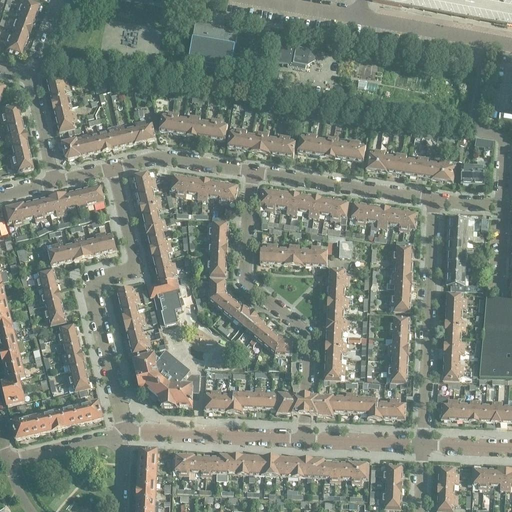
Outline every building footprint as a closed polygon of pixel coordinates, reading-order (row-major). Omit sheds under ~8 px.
[(511,0),(367,0),(366,5),(511,31),(511,0)] [(18,8),(17,10),(36,18),(40,7),(25,1),(23,7),(19,6),(18,8)] [(15,21),(14,23),(31,30),(36,18),(17,10),(15,15),(19,16),(17,21),(15,21)] [(11,32),(13,33),(28,38),(31,30),(14,23),(11,32)] [(195,24),(188,64),(231,71),(238,32),(195,24)] [(7,36),(5,41),(25,48),(28,38),(13,33),(11,38),(7,36)] [(277,40),(273,63),(288,66),(288,68),(305,71),(306,67),(308,67),(314,63),(315,57),(311,51),(300,49),(300,47),(298,43),(290,42),(277,40)] [(5,41),(4,43),(5,43),(4,46),(7,47),(5,53),(20,59),(25,48),(5,41)] [(47,81),(49,92),(69,87),(68,82),(64,83),(63,79),(63,80),(63,77),(47,81)] [(69,87),(49,92),(52,103),(68,99),(70,98),(73,97),(72,92),(71,92),(69,87)] [(68,99),(52,103),(54,114),(71,110),(72,110),(70,98),(68,99)] [(0,110),(0,121),(20,117),(17,106),(2,110),(0,110)] [(71,110),(54,114),(57,125),(77,120),(76,114),(72,115),(71,110)] [(162,117),(160,133),(171,135),(174,115),(169,114),(168,118),(164,117),(162,117)] [(174,115),(171,135),(182,137),(185,120),(178,119),(179,116),(174,115)] [(20,117),(0,121),(0,123),(1,127),(5,126),(7,132),(22,128),(20,117)] [(185,120),(182,137),(193,139),(196,118),(190,117),(190,121),(185,120)] [(196,118),(193,139),(204,140),(206,124),(200,123),(201,119),(196,118)] [(77,120),(57,125),(60,135),(68,133),(70,133),(74,132),(76,132),(76,131),(75,125),(78,124),(77,120)] [(211,125),(206,124),(204,140),(215,142),(218,122),(212,121),(211,125)] [(218,122),(215,142),(225,144),(228,127),(226,127),(222,126),(223,122),(218,122)] [(146,123),(141,124),(146,144),(156,141),(152,125),(150,126),(149,126),(147,126),(146,123)] [(130,125),(131,130),(135,147),(146,144),(141,124),(136,125),(135,124),(130,125)] [(108,130),(109,134),(113,152),(123,149),(119,129),(118,127),(108,130)] [(3,138),(5,143),(25,138),(22,128),(7,132),(8,137),(3,138)] [(124,128),(119,129),(123,149),(135,147),(131,130),(125,132),(124,128)] [(231,134),(228,150),(239,152),(243,131),(237,131),(236,134),(233,134),(231,134)] [(243,131),(239,152),(250,154),(253,137),(253,133),(247,132),(243,131)] [(109,134),(97,136),(102,155),(113,152),(109,134)] [(253,137),(250,154),(261,155),(264,135),(258,134),(258,138),(253,137)] [(264,135),(261,155),(272,157),(274,140),(268,140),(269,135),(264,135)] [(301,139),(298,155),(309,156),(312,136),(307,135),(306,139),(303,138),(302,139),(301,139)] [(92,136),(87,137),(92,157),(102,155),(97,136),(93,138),(92,136)] [(312,136),(309,156),(320,158),(323,142),(317,141),(318,137),(312,136)] [(82,140),(76,141),(80,160),(92,157),(87,137),(82,138),(82,140)] [(274,140),(272,157),(283,159),(286,138),(280,137),(280,141),(274,140)] [(25,138),(5,143),(6,148),(10,147),(12,153),(28,149),(25,138)] [(286,138),(283,159),(293,160),(296,144),(294,144),(294,143),(290,143),(291,139),(286,138)] [(323,142),(320,158),(331,160),(334,140),(329,139),(328,143),(323,142)] [(334,140),(331,160),(342,162),(345,145),(339,144),(340,141),(334,140)] [(494,143),(475,140),(475,144),(485,145),(484,147),(485,148),(486,148),(493,149),(494,143)] [(76,141),(64,144),(64,145),(62,145),(65,161),(68,162),(80,160),(76,141)] [(353,163),(356,143),(350,142),(350,146),(345,145),(342,162),(353,163)] [(356,143),(353,163),(363,165),(366,148),(364,148),(360,147),(361,144),(356,143)] [(9,159),(10,165),(30,160),(28,149),(12,153),(13,159),(9,159)] [(368,155),(366,171),(377,173),(380,153),(375,152),(374,155),(370,155),(368,155)] [(380,153),(377,173),(388,175),(391,158),(385,157),(386,153),(380,153)] [(391,158),(388,175),(399,176),(402,156),(397,155),(396,159),(391,158)] [(402,156),(399,176),(410,178),(413,162),(406,161),(407,157),(402,156)] [(413,162),(410,178),(421,180),(424,159),(418,159),(418,162),(413,162)] [(424,159),(421,180),(432,181),(434,165),(428,164),(429,160),(424,159)] [(30,160),(10,165),(11,170),(15,169),(16,173),(17,173),(17,174),(33,171),(30,160)] [(434,165),(432,181),(443,183),(446,163),(440,162),(440,166),(434,165)] [(446,163),(443,183),(453,185),(456,169),(454,168),(450,167),(450,164),(446,163)] [(474,168),(473,186),(477,186),(477,188),(482,188),(482,186),(484,187),(485,169),(485,164),(478,164),(478,168),(474,168)] [(462,168),(462,185),(465,186),(465,188),(471,188),(471,186),(473,186),(474,168),(464,167),(464,168),(462,168)] [(133,179),(136,190),(156,185),(155,180),(151,181),(150,175),(133,179)] [(173,194),(172,195),(176,196),(176,199),(181,200),(184,180),(173,178),(170,194),(173,194)] [(184,180),(181,200),(186,201),(187,197),(193,198),(195,181),(184,180)] [(195,181),(193,198),(198,199),(197,203),(203,203),(206,183),(195,181)] [(206,183),(203,203),(208,204),(208,200),(214,201),(217,185),(206,183)] [(156,185),(136,190),(138,200),(155,196),(154,191),(157,190),(156,185)] [(217,185),(214,201),(220,202),(219,206),(225,207),(228,186),(217,185)] [(228,186),(225,207),(229,207),(230,204),(234,204),(236,204),(239,188),(228,186)] [(101,188),(90,190),(94,207),(103,205),(102,204),(104,204),(101,188)] [(90,190),(79,193),(83,213),(84,216),(89,214),(89,212),(95,211),(94,207),(90,190)] [(262,192),(260,208),(265,209),(266,209),(265,213),(270,214),(274,193),(262,192)] [(79,193),(68,196),(72,212),(78,211),(79,214),(83,213),(79,193)] [(274,193),(270,214),(275,215),(276,211),(282,212),(285,195),(274,193)] [(285,195),(282,212),(287,213),(287,216),(292,217),(295,197),(285,195)] [(68,196),(58,198),(63,218),(67,217),(67,213),(72,212),(68,196)] [(155,196),(138,200),(141,211),(161,206),(160,201),(156,202),(155,196)] [(295,197),(292,217),(297,218),(298,214),(304,215),(306,199),(295,197)] [(58,198),(47,201),(51,217),(56,216),(57,220),(63,218),(58,198)] [(306,199),(304,215),(309,216),(309,220),(314,220),(317,200),(306,199)] [(317,200),(314,220),(319,221),(320,217),(326,218),(328,202),(317,200)] [(47,201),(36,203),(41,224),(46,222),(45,218),(51,217),(47,201)] [(328,202),(326,218),(331,219),(330,223),(336,224),(339,204),(328,202)] [(36,203),(25,206),(29,222),(35,221),(36,225),(41,224),(36,203)] [(339,204),(336,224),(341,225),(341,221),(348,222),(350,209),(349,209),(350,205),(339,204)] [(25,206),(14,209),(19,229),(25,227),(24,223),(29,222),(25,206)] [(161,206),(141,211),(144,222),(160,218),(159,212),(162,211),(161,206)] [(352,209),(350,222),(356,223),(355,227),(361,228),(364,207),(353,206),(352,209)] [(364,207),(361,228),(366,228),(367,225),(373,226),(375,209),(364,207)] [(14,209),(4,211),(8,227),(9,227),(14,226),(15,230),(19,229),(14,209)] [(375,209),(373,226),(378,226),(377,230),(383,231),(386,211),(375,209)] [(386,211),(383,231),(387,232),(388,228),(395,229),(397,213),(386,211)] [(397,213),(395,229),(400,230),(399,233),(404,234),(407,214),(397,213)] [(407,214),(404,234),(409,235),(410,231),(416,232),(418,216),(407,214)] [(160,218),(144,222),(146,232),(166,228),(165,223),(161,224),(160,218)] [(450,231),(450,232),(474,234),(474,229),(468,228),(469,223),(468,223),(468,222),(450,221),(450,223),(449,223),(448,231),(450,231)] [(489,221),(482,221),(481,234),(489,234),(489,221)] [(208,230),(208,235),(228,236),(229,225),(223,224),(216,224),(212,224),(212,230),(208,230)] [(166,228),(146,232),(149,243),(165,239),(164,234),(167,233),(166,228)] [(449,242),(449,243),(468,244),(484,245),(484,239),(473,239),(474,234),(450,232),(450,234),(448,234),(448,242),(449,242)] [(106,234),(101,235),(106,256),(116,253),(113,237),(111,238),(111,237),(106,238),(106,234)] [(96,241),(91,242),(95,258),(106,256),(101,235),(95,237),(96,241)] [(228,236),(208,235),(208,241),(211,241),(211,246),(228,247),(228,236)] [(337,249),(340,249),(339,261),(352,261),(352,244),(345,244),(345,240),(328,238),(328,244),(337,245),(337,249)] [(165,239),(149,243),(151,254),(171,249),(170,244),(167,245),(165,239)] [(84,240),(79,241),(84,261),(95,258),(91,242),(85,244),(84,240)] [(75,246),(70,247),(74,263),(84,261),(79,241),(74,242),(75,246)] [(449,253),(449,254),(467,255),(485,256),(485,251),(467,250),(468,244),(449,243),(449,244),(447,244),(447,253),(449,253)] [(63,245),(58,246),(63,266),(74,263),(70,247),(64,249),(63,245)] [(53,251),(50,252),(48,253),(52,269),(63,266),(58,246),(53,247),(53,251)] [(209,258),(211,258),(227,259),(228,247),(211,246),(209,246),(209,258)] [(263,250),(261,250),(260,266),(272,267),(273,246),(267,246),(267,250),(263,250)] [(273,246),(272,267),(283,268),(284,251),(278,251),(278,247),(273,246)] [(284,251),(283,268),(294,268),(295,247),(289,247),(289,251),(284,251)] [(295,247),(294,268),(305,269),(306,252),(300,251),(300,248),(295,247)] [(306,252),(305,269),(316,269),(317,248),(311,248),(311,252),(306,252)] [(317,248),(316,269),(327,270),(327,252),(325,252),(322,251),(322,249),(317,248)] [(393,254),(392,259),(413,260),(413,248),(402,248),(396,248),(396,254),(393,254)] [(171,249),(151,254),(154,265),(170,261),(169,255),(173,254),(171,249)] [(28,263),(25,251),(17,253),(20,265),(28,263)] [(448,264),(448,265),(467,266),(467,255),(449,254),(449,255),(447,255),(447,264),(448,264)] [(207,263),(206,268),(227,269),(227,259),(211,258),(211,263),(207,263)] [(170,261),(154,265),(156,275),(177,270),(175,266),(179,265),(178,259),(170,261)] [(413,260),(392,259),(392,264),(396,265),(396,270),(412,271),(413,260)] [(448,275),(448,276),(466,277),(467,266),(448,265),(448,266),(447,266),(446,275),(448,275)] [(227,269),(206,268),(206,273),(210,274),(210,278),(210,280),(226,280),(227,269)] [(156,275),(159,286),(176,282),(174,277),(178,276),(177,270),(156,275)] [(392,276),(391,281),(412,282),(412,271),(396,270),(396,276),(392,276)] [(35,282),(36,286),(56,282),(54,271),(38,275),(38,277),(39,281),(35,282)] [(330,273),(329,284),(350,285),(350,279),(346,279),(346,276),(346,273),(330,273)] [(447,287),(451,287),(452,287),(452,288),(466,289),(466,277),(448,276),(448,277),(446,277),(446,286),(447,286),(447,287)] [(412,282),(391,281),(391,286),(395,287),(395,293),(411,294),(412,282)] [(56,282),(36,286),(38,292),(42,291),(43,296),(59,292),(56,282)] [(159,286),(148,289),(151,301),(154,300),(161,329),(165,328),(178,325),(175,313),(182,311),(178,297),(181,297),(177,282),(176,282),(159,286)] [(210,285),(209,303),(227,295),(226,293),(226,284),(210,284),(210,285)] [(329,284),(329,295),(345,296),(345,290),(350,290),(350,285),(329,284)] [(117,294),(119,304),(139,300),(138,296),(135,297),(133,290),(117,294)] [(59,292),(43,296),(41,297),(44,308),(46,308),(62,304),(59,292)] [(391,298),(390,303),(411,304),(411,294),(395,293),(394,298),(391,298)] [(227,295),(209,303),(223,315),(234,302),(228,297),(227,295)] [(329,295),(328,305),(349,306),(349,301),(345,301),(345,296),(329,295)] [(447,295),(446,306),(467,307),(467,302),(464,302),(464,298),(463,298),(463,296),(447,295)] [(6,298),(0,299),(0,312),(9,310),(6,298)] [(511,301),(487,299),(486,304),(480,380),(511,380),(511,301)] [(139,300),(119,304),(122,316),(138,312),(137,306),(141,305),(140,303),(139,300)] [(234,302),(223,315),(232,322),(233,321),(242,309),(234,302)] [(411,304),(390,303),(390,308),(394,309),(393,312),(394,312),(394,314),(410,315),(411,304)] [(43,314),(44,319),(64,314),(62,304),(46,308),(47,313),(43,314)] [(328,305),(328,317),(344,318),(344,312),(348,312),(349,306),(328,305)] [(446,306),(446,317),(463,318),(463,313),(467,313),(467,307),(446,306)] [(255,317),(244,308),(242,309),(233,321),(245,329),(255,317)] [(9,310),(0,312),(0,323),(12,321),(9,310)] [(138,312),(122,316),(125,326),(145,322),(144,316),(140,317),(138,312)] [(64,314),(44,319),(45,324),(49,323),(50,328),(50,327),(51,329),(67,325),(64,314)] [(266,326),(255,317),(245,329),(256,338),(265,327),(266,326)] [(328,317),(327,328),(348,329),(348,323),(344,323),(344,318),(328,317)] [(446,317),(445,328),(466,329),(466,324),(462,324),(463,318),(446,317)] [(389,325),(389,330),(410,331),(410,320),(394,319),(394,322),(393,322),(393,325),(389,325)] [(12,321),(0,323),(0,337),(15,333),(12,321)] [(145,322),(125,326),(127,337),(144,333),(142,328),(146,327),(145,322)] [(57,337),(58,341),(78,336),(75,326),(60,330),(60,332),(59,332),(60,336),(57,337)] [(256,338),(254,340),(264,348),(274,335),(265,327),(256,338)] [(327,328),(327,339),(343,340),(343,334),(347,334),(348,329),(327,328)] [(445,328),(445,339),(462,339),(462,334),(466,334),(466,329),(445,328)] [(234,337),(238,340),(245,332),(242,329),(234,337)] [(410,331),(389,330),(389,336),(393,336),(392,342),(409,342),(410,331)] [(15,333),(0,337),(0,347),(18,344),(15,333)] [(144,333),(127,337),(130,348),(150,343),(149,338),(145,339),(144,333)] [(274,335),(264,348),(275,357),(282,340),(280,340),(274,335)] [(78,336),(58,341),(59,347),(64,346),(65,351),(80,347),(78,336)] [(327,339),(326,350),(347,351),(347,345),(343,345),(343,340),(327,339)] [(445,339),(444,350),(465,351),(465,346),(461,346),(462,339),(445,339)] [(282,340),(275,357),(289,358),(292,358),(293,341),(284,341),(282,340)] [(247,348),(238,341),(235,344),(244,352),(247,348)] [(388,347),(388,353),(409,354),(409,342),(392,342),(392,347),(388,347)] [(150,343),(130,348),(132,359),(138,357),(149,355),(148,353),(149,353),(148,349),(151,348),(150,343)] [(18,344),(0,347),(0,351),(2,360),(21,355),(18,344)] [(62,358),(63,363),(83,358),(80,347),(65,351),(66,357),(62,358)] [(326,350),(326,361),(342,362),(342,356),(346,356),(347,351),(326,350)] [(444,350),(444,361),(461,362),(461,356),(465,356),(465,351),(444,350)] [(409,354),(388,353),(388,357),(392,358),(391,364),(408,364),(409,354)] [(21,355),(2,360),(5,372),(23,367),(21,355)] [(139,361),(133,362),(141,392),(146,391),(162,404),(161,409),(178,410),(192,411),(193,396),(199,396),(200,377),(191,377),(167,356),(160,364),(156,360),(155,357),(150,358),(149,355),(138,357),(139,361)] [(83,358),(63,363),(64,368),(66,374),(70,373),(86,369),(83,358)] [(326,361),(325,372),(346,373),(346,367),(342,367),(342,362),(326,361)] [(444,361),(443,373),(464,373),(464,368),(460,368),(461,362),(444,361)] [(387,369),(387,374),(408,375),(408,364),(391,364),(391,369),(387,369)] [(23,367),(5,372),(8,383),(20,381),(26,379),(23,367)] [(67,380),(68,385),(88,380),(86,369),(70,373),(71,379),(67,380)] [(330,383),(336,383),(341,384),(341,381),(342,381),(342,378),(345,378),(346,373),(325,372),(325,383),(330,383)] [(443,373),(443,383),(459,385),(460,382),(460,379),(464,379),(464,373),(443,373)] [(408,375),(387,374),(387,380),(390,380),(390,384),(391,384),(391,386),(396,386),(400,386),(407,387),(408,375)] [(88,380),(68,385),(70,390),(73,389),(75,395),(79,394),(84,393),(87,392),(91,391),(88,380)] [(2,385),(5,397),(23,392),(20,381),(8,383),(2,385)] [(249,411),(254,411),(260,412),(261,391),(255,391),(255,395),(249,394),(249,411)] [(260,412),(265,412),(271,412),(272,395),(266,395),(266,391),(261,391),(260,412)] [(23,392),(5,397),(8,409),(11,408),(11,409),(26,405),(23,392)] [(205,397),(204,411),(204,413),(216,414),(217,393),(214,393),(212,393),(211,397),(205,397)] [(217,393),(216,414),(227,414),(228,398),(222,397),(222,393),(217,393)] [(228,398),(227,414),(237,415),(238,404),(238,394),(233,394),(233,398),(228,398)] [(238,394),(238,404),(237,415),(242,415),(243,411),(249,411),(249,394),(238,394)] [(271,412),(277,412),(276,416),(281,417),(282,396),(272,395),(271,412)] [(340,398),(339,415),(350,416),(351,395),(346,395),(346,398),(340,398)] [(351,395),(350,416),(361,416),(362,400),(362,398),(357,398),(357,395),(351,395)] [(306,399),(293,398),(292,398),(287,398),(287,396),(282,396),(281,417),(293,417),(305,418),(306,399)] [(325,400),(318,399),(306,399),(305,418),(317,418),(329,419),(330,397),(325,397),(325,400)] [(330,397),(329,419),(333,419),(334,415),(339,415),(340,398),(330,397)] [(362,400),(361,416),(367,417),(367,421),(371,421),(372,401),(372,399),(362,398),(362,400)] [(436,405),(436,411),(442,411),(441,422),(452,423),(453,402),(449,402),(449,398),(438,398),(437,405),(436,405)] [(372,399),(372,401),(371,421),(383,421),(383,404),(378,403),(378,399),(372,399)] [(383,404),(383,421),(394,422),(395,400),(390,399),(389,404),(383,404)] [(395,400),(394,422),(405,422),(406,406),(405,406),(405,403),(399,402),(399,400),(395,400)] [(453,402),(452,423),(463,423),(464,406),(458,406),(459,402),(453,402)] [(464,406),(463,423),(475,424),(476,403),(470,403),(470,407),(464,406)] [(476,403),(475,424),(486,424),(487,407),(480,407),(481,403),(476,403)] [(91,405),(87,406),(92,424),(104,421),(99,404),(91,405)] [(487,407),(486,424),(497,425),(498,404),(493,404),(492,408),(487,407)] [(498,404),(497,425),(508,425),(509,408),(502,408),(503,404),(498,404)] [(87,406),(74,409),(79,427),(92,424),(87,406)] [(21,408),(8,411),(10,417),(22,414),(21,408)] [(74,409),(62,412),(66,430),(79,427),(74,409)] [(62,412),(49,415),(54,433),(66,430),(62,412)] [(49,415),(36,418),(41,437),(54,433),(49,415)] [(13,424),(11,425),(16,443),(28,440),(23,421),(23,418),(18,419),(18,422),(13,423),(13,424)] [(36,418),(23,421),(28,440),(41,437),(36,418)] [(140,451),(139,464),(158,465),(162,465),(162,460),(159,460),(159,455),(158,455),(158,452),(140,451)] [(173,470),(173,475),(179,475),(179,479),(184,479),(185,458),(174,458),(174,460),(173,460),(173,461),(173,466),(173,470)] [(185,458),(184,479),(189,479),(190,475),(195,475),(196,459),(185,458)] [(218,460),(217,476),(217,483),(230,484),(230,477),(231,458),(218,458),(218,460)] [(231,458),(230,477),(237,477),(237,478),(242,478),(243,459),(231,458)] [(196,459),(195,475),(201,476),(201,480),(206,480),(207,459),(196,459)] [(207,459),(206,480),(212,480),(212,476),(217,476),(218,460),(207,459)] [(243,459),(242,478),(249,478),(249,484),(255,485),(255,478),(253,478),(254,459),(243,459)] [(253,478),(255,478),(261,478),(265,479),(266,460),(254,459),(253,478)] [(266,460),(265,479),(278,479),(279,461),(275,460),(273,459),(270,459),(269,460),(266,460)] [(279,461),(278,479),(289,480),(290,461),(279,461)] [(290,461),(289,480),(301,481),(302,462),(290,461)] [(302,462),(301,481),(305,481),(305,480),(312,481),(313,462),(302,462)] [(313,462),(312,481),(325,481),(325,465),(325,463),(313,462)] [(139,464),(138,478),(158,478),(158,465),(139,464)] [(325,465),(325,481),(330,482),(330,486),(335,486),(336,465),(325,465)] [(336,465),(335,486),(340,486),(341,482),(346,482),(347,466),(336,465)] [(347,466),(346,482),(352,483),(352,487),(357,487),(358,466),(347,466)] [(358,466),(357,487),(362,487),(363,483),(369,484),(370,469),(369,469),(369,467),(358,466)] [(382,473),(382,479),(403,479),(403,468),(387,468),(387,469),(386,469),(386,474),(382,473)] [(439,470),(439,481),(459,482),(460,476),(456,475),(456,473),(455,473),(456,471),(439,470)] [(472,482),(472,488),(478,489),(478,492),(483,492),(484,472),(473,471),(473,474),(472,477),(472,482)] [(484,472),(483,492),(489,493),(489,489),(495,489),(495,472),(484,472)] [(495,472),(495,489),(500,489),(500,493),(506,493),(507,473),(495,472)] [(138,478),(138,491),(157,491),(158,478),(138,478)] [(403,479),(382,479),(382,484),(386,484),(386,490),(402,491),(403,479)] [(439,481),(438,492),(455,493),(455,487),(459,487),(459,482),(439,481)] [(381,495),(381,501),(402,502),(402,491),(386,490),(385,496),(381,495)] [(138,491),(137,503),(157,504),(157,491),(138,491)] [(438,492),(438,503),(458,504),(458,499),(455,499),(455,493),(438,492)] [(401,511),(402,502),(381,501),(381,506),(384,506),(384,511),(401,511)] [(137,503),(137,511),(156,511),(157,504),(137,503)] [(438,503),(437,511),(454,511),(454,509),(458,509),(458,504),(438,503)]
